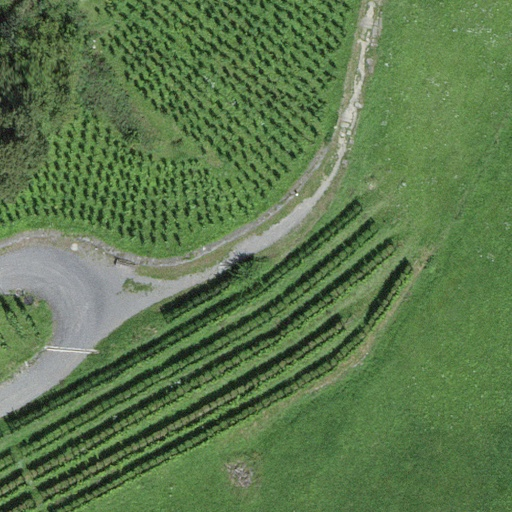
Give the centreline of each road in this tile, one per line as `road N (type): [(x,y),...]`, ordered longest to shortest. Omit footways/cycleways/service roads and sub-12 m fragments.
road 1 (track): [(0,408),(86,350),(114,312),(111,291)]
road 2 (track): [(111,291),(92,270),(64,266),(0,279)]
